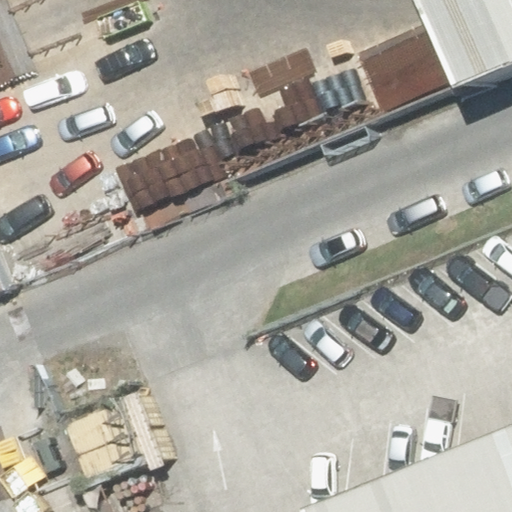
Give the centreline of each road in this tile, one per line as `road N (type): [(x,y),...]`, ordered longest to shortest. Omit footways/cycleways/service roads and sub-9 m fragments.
road 1 (unknown): [(120,318),(60,169),(83,125),(311,28),(338,0)]
road 2 (unknown): [(203,283),(237,385),(263,511)]
